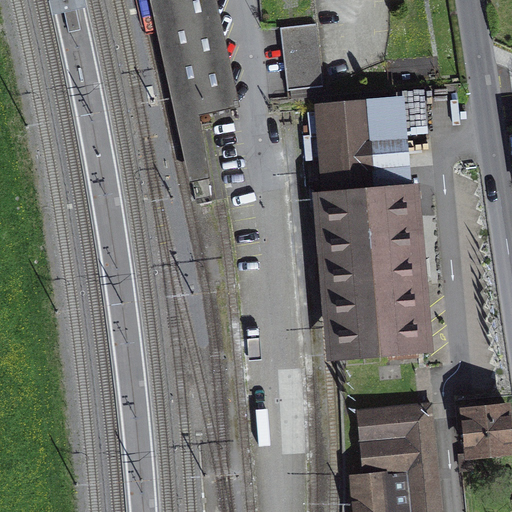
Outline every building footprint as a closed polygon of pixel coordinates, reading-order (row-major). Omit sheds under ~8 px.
[(48,0),(52,16),(87,8),(85,0),(48,0)] [(149,0),(190,185),(209,180),(198,118),(239,109),(215,0),(149,0)] [(64,11),(69,33),(81,30),(76,8),(64,11)] [(288,91),(324,87),(318,25),(281,29),(288,91)] [(404,97),(314,107),(323,196),(413,186),(404,97)] [(323,196),(317,197),(330,363),(434,354),(420,185),(413,186),(323,196)] [(443,511),(432,405),(357,412),(362,477),(349,479),(352,511),(443,511)] [(511,421),(510,405),(460,412),(466,464),(511,458),(511,421)]
